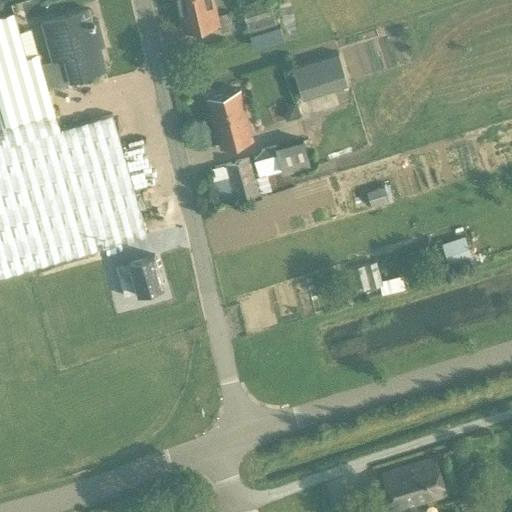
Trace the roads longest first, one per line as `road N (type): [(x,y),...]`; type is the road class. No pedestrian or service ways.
road 1 (unclassified): [(242,436),(143,0)]
road 2 (unclassified): [(242,436),(511,352)]
road 3 (track): [(511,412),(269,495)]
road 4 (unclassified): [(29,511),(215,446)]
